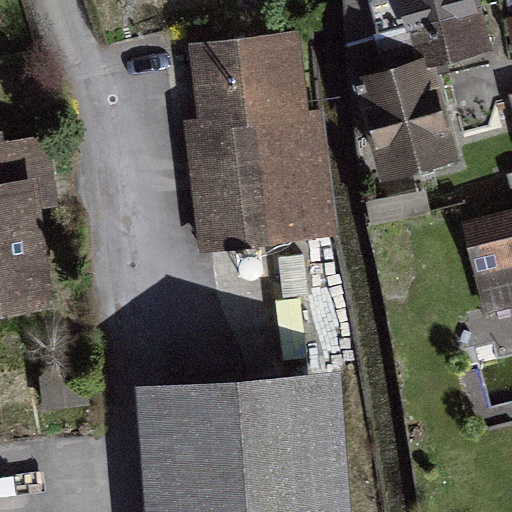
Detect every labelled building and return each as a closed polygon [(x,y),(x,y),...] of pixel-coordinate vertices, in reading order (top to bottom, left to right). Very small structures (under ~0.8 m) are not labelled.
[(377,0),(387,55),(432,46),(444,44),(478,37),(466,0),(377,0)] [(387,55),(348,65),(379,172),(461,148),(432,46),(387,55)] [(300,51),(186,73),(219,243),(333,222),(300,51)] [(14,134),(0,137),(0,305),(55,291),(14,134)] [(511,209),(462,222),(484,308),(511,301),(511,209)] [(355,511),(346,397),(141,414),(148,511),(355,511)]
